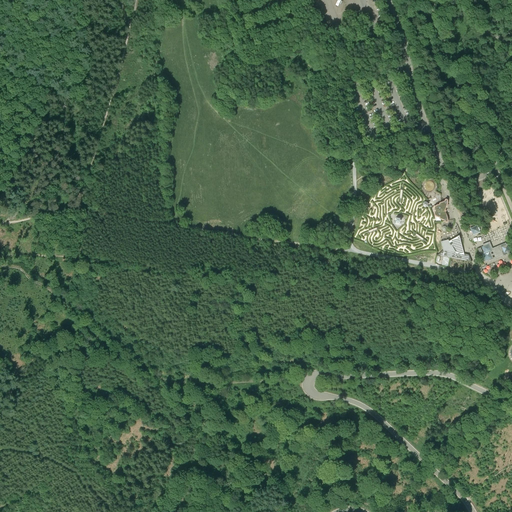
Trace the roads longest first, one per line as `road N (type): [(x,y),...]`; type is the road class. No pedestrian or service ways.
road 1 (unclassified): [(511,405),(433,372),(319,375),(305,385),(370,411),(472,511)]
road 2 (track): [(307,380),(156,376),(71,310),(69,282),(78,273)]
road 3 (track): [(10,222),(53,177),(79,111),(81,0)]
road 4 (unclassified): [(388,0),(440,161),(467,179),(493,166)]
road 5 (track): [(78,210),(125,47),(119,0)]
road 6 (unclassified): [(493,166),(495,136),(465,100),(425,0)]
road 7 (track): [(172,224),(349,250)]
road 8 (track): [(477,274),(349,250)]
